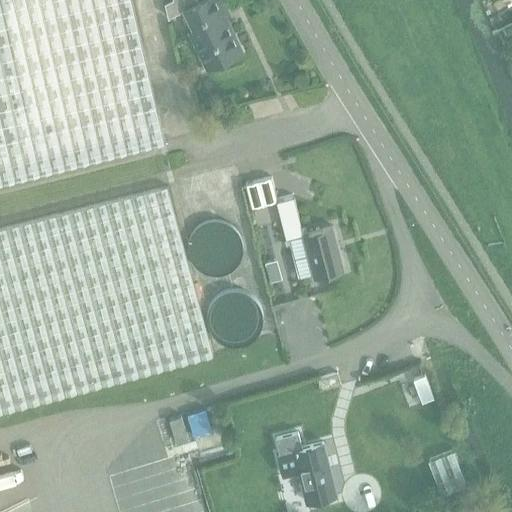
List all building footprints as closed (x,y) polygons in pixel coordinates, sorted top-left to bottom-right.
[(0,0),(0,181),(162,140),(130,0),(0,0)] [(208,63),(238,49),(222,14),(226,12),(220,0),(165,0),(164,1),(167,15),(186,6),(195,26),(191,28),(208,63)] [(279,111),(276,97),(252,102),(255,116),(279,111)] [(270,176),(246,183),(252,207),(276,200),(270,176)] [(0,411),(213,353),(166,184),(0,227),(0,411)] [(285,235),(303,232),(297,194),(279,197),(285,235)] [(330,227),(289,239),(300,277),(314,273),(314,274),(341,266),(330,227)] [(208,307),(215,347),(272,336),(264,296),(208,307)] [(319,390),(339,383),(335,371),(316,377),(319,390)] [(425,374),(414,378),(422,401),(433,397),(425,374)] [(208,404),(187,412),(194,429),(214,422),(208,404)] [(188,439),(181,415),(170,418),(177,442),(188,439)] [(298,431),(276,437),(280,453),(278,454),(283,474),(299,470),(307,502),(336,494),(323,441),(302,447),(298,431)] [(466,484),(453,450),(428,459),(441,493),(466,484)]
